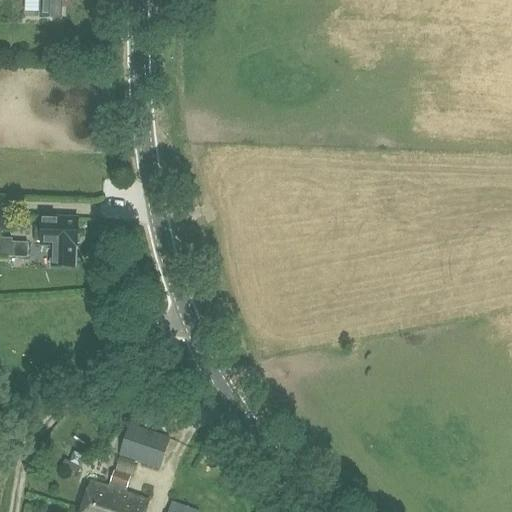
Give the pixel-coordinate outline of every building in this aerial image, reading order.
[(39,0),(39,17),(60,18),(60,0),(39,0)] [(78,219),(42,217),(41,245),(53,245),(53,266),(75,267),(76,246),(77,246),(78,219)] [(11,237),(0,236),(0,254),(26,256),(27,241),(11,240),(11,237)] [(159,469),(170,437),(130,424),(118,456),(159,469)] [(114,473),(110,487),(90,481),(83,504),(105,511),(144,511),(148,500),(125,493),(130,478),(114,473)] [(198,511),(199,511),(171,501),(166,511),(198,511)]
